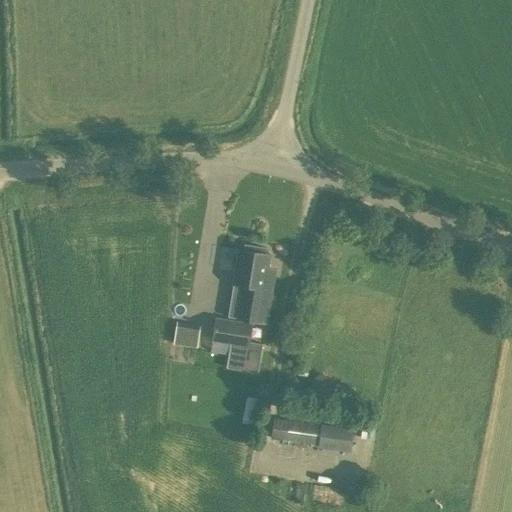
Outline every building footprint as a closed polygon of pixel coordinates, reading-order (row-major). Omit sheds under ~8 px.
[(243,250),(238,249),(228,317),(267,323),(274,276),(266,275),(270,254),(265,253),(265,248),(244,244),(243,250)] [(250,343),(252,324),(215,318),(212,340),(230,343),(226,368),(257,373),(261,345),(250,343)] [(177,342),(200,344),(202,325),(179,323),(177,342)] [(311,340),(294,338),(293,349),(309,352),(311,340)] [(332,385),(323,372),(310,382),(319,395),(332,385)] [(353,429),(273,419),(270,439),(350,450),(353,429)]
